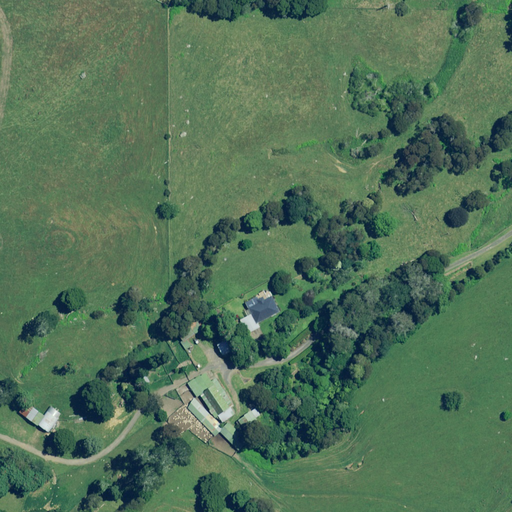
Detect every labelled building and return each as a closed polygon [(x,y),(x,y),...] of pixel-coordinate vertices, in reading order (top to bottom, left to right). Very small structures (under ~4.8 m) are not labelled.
[(258,323),(280,311),(273,298),(269,291),(265,294),(263,291),(258,293),(259,296),(245,304),(249,310),(245,312),(248,317),(241,321),(254,346),(266,340),(258,323)] [(195,334),(190,327),(179,336),(183,342),(181,343),(186,350),(191,346),(187,340),(195,334)] [(233,351),(227,339),(217,345),(223,357),(233,351)] [(231,408),(234,406),(216,379),(212,382),(206,373),(188,385),(197,398),(200,396),(216,418),(218,416),(223,423),(236,414),(231,408)] [(220,432),(223,429),(195,400),(187,408),(215,437),(220,432)] [(46,416),(26,403),(19,413),(39,426),(50,433),(62,415),(52,407),(46,416)] [(263,419),(256,409),(238,421),(245,431),(263,419)] [(223,429),(220,432),(229,441),(238,433),(229,423),(223,429)]
